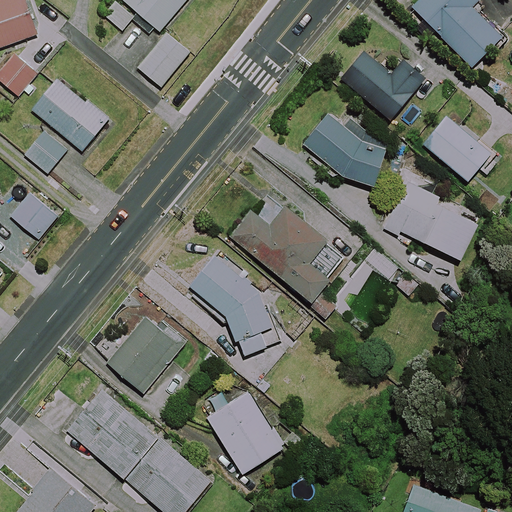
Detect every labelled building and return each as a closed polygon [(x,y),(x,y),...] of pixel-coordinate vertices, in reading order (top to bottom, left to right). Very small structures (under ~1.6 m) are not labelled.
[(0,47),(35,36),(21,0),(2,0),(0,1),(0,47)] [(122,0),(159,32),(186,0),(122,0)] [(478,0),(420,0),(412,9),(472,67),(501,38),(470,8),(478,0)] [(133,18),(117,4),(105,18),(121,32),(133,18)] [(189,52),(166,33),(138,69),(161,88),(189,52)] [(390,75),(359,53),(339,80),(394,120),(423,80),(400,63),(390,75)] [(35,76),(12,56),(0,70),(0,80),(18,96),(35,76)] [(107,120),(58,79),(32,111),(81,151),(107,120)] [(370,152),(323,115),(297,147),(337,177),(373,191),(386,155),(370,152)] [(490,153),(446,118),(423,146),(467,181),(490,153)] [(65,152),(39,130),(20,154),(45,175),(65,152)] [(17,183),(4,199),(17,208),(8,220),(37,242),(58,215),(17,183)] [(438,199),(406,183),(383,228),(396,235),(398,230),(459,261),(480,221),(438,199)] [(346,259),(283,209),(268,227),(250,213),(231,237),(311,302),(328,281),(346,259)] [(251,287),(211,257),(190,287),(220,315),(248,358),(285,341),(251,287)] [(186,343),(149,312),(106,363),(144,394),(186,343)] [(184,511),(211,481),(101,388),(66,430),(163,511),(184,511)] [(284,446),(246,391),(206,418),(244,474),(284,446)] [(89,511),(94,506),(51,469),(13,511),(89,511)] [(478,511),(479,510),(411,486),(401,511),(478,511)]
